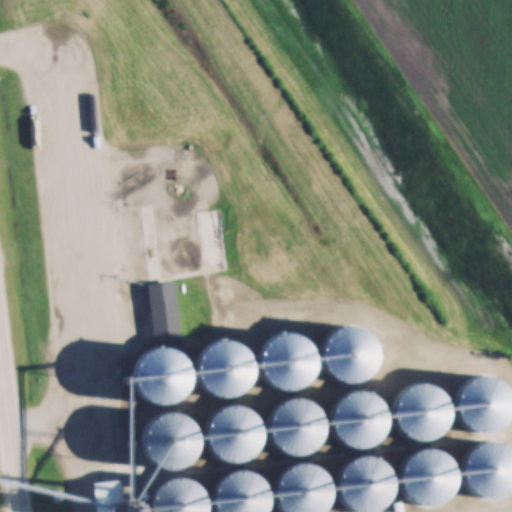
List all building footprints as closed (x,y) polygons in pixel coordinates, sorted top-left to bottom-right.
[(149,286),(176,283),(182,340),(156,343),(149,286)] [(321,354),(322,364),(326,373),(333,380),(343,383),(353,384),(361,382),(369,377),(374,370),(378,361),(378,352),(375,343),(371,336),(363,330),(355,327),(346,327),(336,330),(328,336),(323,344),(321,354)] [(257,354),(257,363),(259,372),(264,379),(271,385),(280,388),(289,388),(298,385),(306,380),(312,371),(314,361),(313,351),(309,343),(301,336),(292,332),(282,331),(273,333),(266,338),(260,346),(257,354)] [(196,362),(195,371),(198,380),(203,387),(210,393),(218,396),(227,396),(237,394),(245,388),(250,379),(253,369),(252,360),(247,351),(240,344),(231,340),(221,339),(212,342),(204,347),(199,354),(196,362)] [(133,369),(133,378),(135,386),(140,394),(147,399),(156,403),(165,403),(174,400),(182,394),(188,386),(190,376),(189,366),(184,357),(177,350),(168,346),(158,346),(149,348),(142,353),(136,360),(133,369)] [(456,396),(455,405),(458,414),(463,421),(470,427),(478,430),(487,430),(497,428),(505,422),(511,413),(511,408),(511,394),(507,385),(500,378),(491,374),(481,373),(472,376),(465,381),(459,388),(456,396)] [(393,405),(393,414),(395,423),(400,431),(407,436),(416,439),(425,440),(434,437),(442,431),(448,423),(450,413),(449,403),(444,394),(437,387),(428,383),(418,383),(409,385),(402,390),(396,397),(393,405)] [(330,413),(329,422),(332,430),(337,438),(344,444),(352,447),(361,447),(371,444),(379,438),(384,430),(387,420),(386,410),(381,401),(374,394),(365,390),(355,390),(346,392),(338,397),(333,404),(330,413)] [(267,420),(266,429),(269,438),(274,445),(281,451),(289,454),(298,455),(308,452),(316,446),(321,437),(324,428),(322,418),(318,409),(311,402),(301,398),(291,397),(283,400),(275,405),(270,412),(267,420)] [(206,426),(205,435),(208,444),(213,451),(220,457),(228,460),(237,460),(247,458),(255,452),(260,443),(263,434),(262,424),(257,415),(250,408),(241,404),(231,403),(222,406),(214,411),(209,418),(206,426)] [(141,434),(140,443),(143,452),(148,459),(155,465),(163,468),(172,468),(182,466),(190,460),(195,451),(198,442),(196,432),(192,423),(185,416),(176,412),(166,411),(157,414),(149,419),(144,426),(141,434)] [(462,462),(462,471),(464,480),(469,487),(476,493),(485,496),(494,496),(503,493),(511,487),(511,485),(511,450),(506,444),(497,440),(487,439),(478,441),(471,446),(465,454),(462,462)] [(400,470),(400,479),(402,488),(407,495),(414,501),(423,504),(432,504),(441,501),(449,495),(455,487),(457,477),(456,467),(452,458),(444,452),(435,448),(425,447),(416,449),(409,454),(403,461),(400,470)] [(338,478),(337,487),(340,495),(345,503),(352,509),(360,511),(369,511),(379,509),(387,503),(393,495),(395,485),(394,475),(389,466),(382,459),(373,455),(363,455),(354,457),(347,462),(341,469),(338,478)] [(274,485),(274,494),(276,503),(281,510),(283,511),(321,511),(323,511),(329,502),(331,493),(330,483),(326,474),(318,467),(309,463),(299,462),(290,465),(283,470),(277,477),(274,485)] [(212,496),(213,506),(215,511),(266,511),(269,504),(269,495),(267,486),(262,479),(255,473),(246,470),(237,470),(228,472),(220,478),(214,487),(212,496)] [(150,499),(149,509),(150,511),(205,511),(207,507),(206,497),(201,488),(194,481),(185,477),(175,477),(166,479),(158,484),(153,491),(150,499)] [(94,511),(91,485),(119,482),(123,508),(139,506),(139,511),(94,511)]
